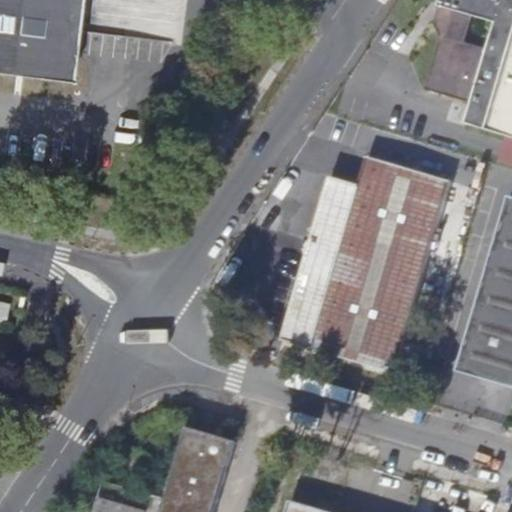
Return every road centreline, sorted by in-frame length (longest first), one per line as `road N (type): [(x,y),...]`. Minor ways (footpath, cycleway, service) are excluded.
road 1 (unclassified): [(161,292),(211,235),(367,0)]
road 2 (unclassified): [(20,511),(128,344)]
